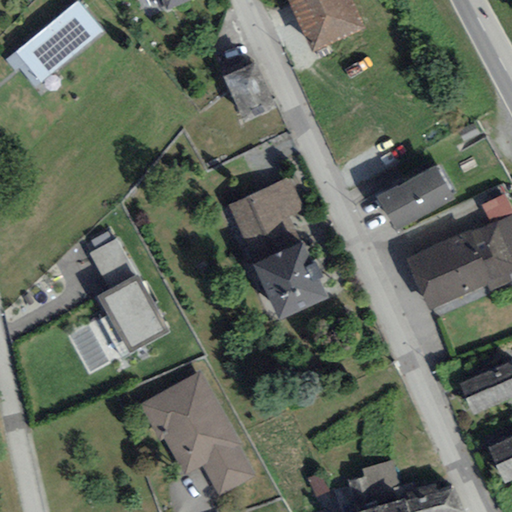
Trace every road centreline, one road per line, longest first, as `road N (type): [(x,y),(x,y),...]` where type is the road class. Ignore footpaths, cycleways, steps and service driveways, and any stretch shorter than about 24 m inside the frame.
road 1 (tertiary): [(243,0),(480,511)]
road 2 (residential): [(32,511),(0,366)]
